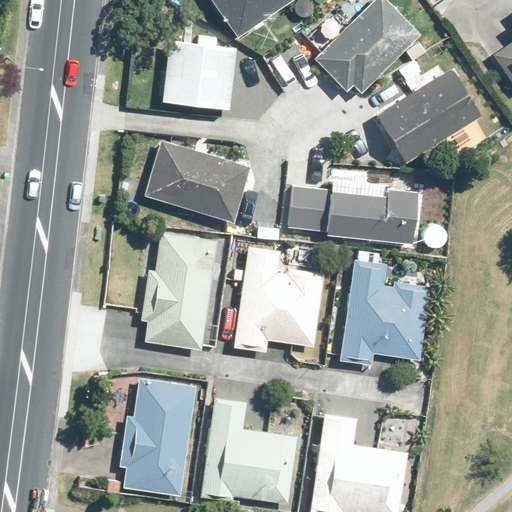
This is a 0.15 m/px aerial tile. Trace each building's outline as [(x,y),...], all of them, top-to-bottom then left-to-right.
[(203,0),(235,44),(300,0),(203,0)] [(372,0),(314,62),(347,93),(353,87),(362,96),(422,31),(388,0),(372,0)] [(511,18),(511,19),(511,20),(511,45),(491,59),(511,89),(511,18)] [(171,44),(164,102),(225,110),(232,52),(171,44)] [(451,70),(377,117),(407,163),(481,116),(451,70)] [(162,143),(145,193),(233,222),(249,171),(162,143)] [(384,177),(327,170),(325,183),(288,178),(283,224),(345,231),(344,239),(361,241),(362,233),(407,238),(414,176),(390,173),(389,182),(383,181),(384,177)] [(432,204),(446,205),(448,190),(434,189),(432,204)] [(142,316),(139,336),(196,344),(212,234),(155,226),(150,264),(142,263),(135,315),(142,316)] [(238,276),(228,342),(261,347),(263,336),(309,342),(320,268),(274,261),(276,245),(243,240),(240,265),(230,263),(229,274),(238,276)] [(349,254),(334,354),(366,359),(367,347),(413,354),(425,280),(388,275),(387,280),(378,279),(382,259),(349,254)] [(114,462),(121,463),(118,482),(175,491),(191,380),(134,372),(128,412),(122,411),(114,462)] [(228,496),(228,495),(228,490),(282,499),(293,432),(238,423),(242,396),(209,391),(194,492),(226,496),(228,496)] [(338,511),(339,507),(372,511),(392,511),(403,446),(348,439),(351,412),(318,407),(303,508),(330,511),(338,511)] [(91,438),(104,440),(105,427),(92,426),(91,438)] [(226,496),(225,506),(235,506),(236,496),(228,495),(228,496),(226,496)]
